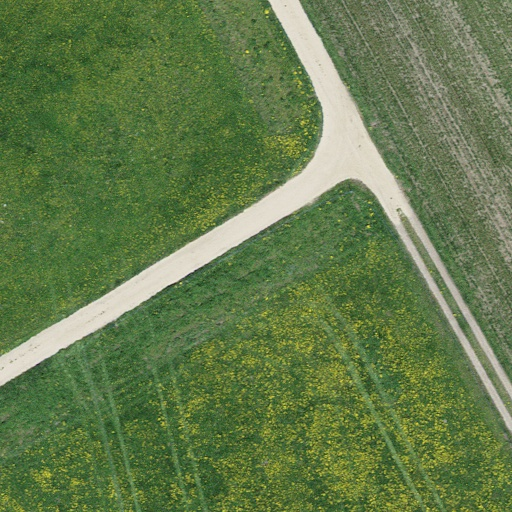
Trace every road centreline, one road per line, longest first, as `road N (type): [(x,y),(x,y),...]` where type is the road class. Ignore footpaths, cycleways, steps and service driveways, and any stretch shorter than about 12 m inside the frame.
road 1 (track): [(277,0),(341,113),(333,150),(289,199),(0,373)]
road 2 (track): [(341,113),(511,417)]
